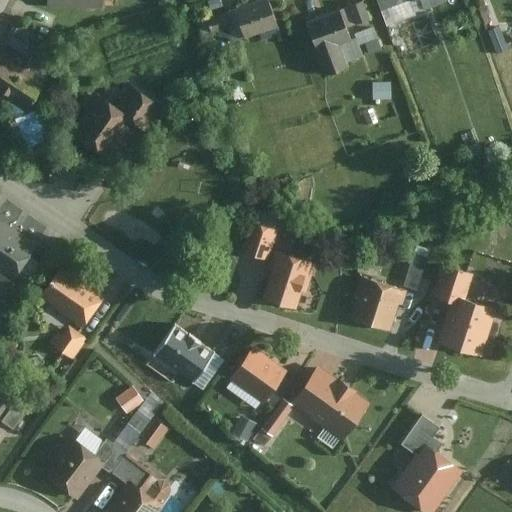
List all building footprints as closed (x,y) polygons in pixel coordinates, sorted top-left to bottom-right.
[(41,0),(41,10),(97,10),(96,0),(41,0)] [(278,30),(267,0),(264,0),(229,12),(240,43),(259,37),(278,30)] [(371,0),(375,13),(416,1),(415,0),(371,0)] [(452,0),(415,0),(416,1),(418,9),(452,0)] [(371,25),(363,3),(350,7),(359,29),(371,25)] [(337,7),(297,21),(318,78),(342,69),(333,43),(348,37),(337,7)] [(227,28),(224,15),(197,21),(202,43),(218,40),(216,31),(227,28)] [(36,36),(15,23),(7,36),(28,49),(36,36)] [(259,37),(262,44),(281,37),(278,30),(259,37)] [(29,59),(0,40),(0,105),(19,117),(41,82),(22,70),(29,59)] [(391,97),(391,81),(370,80),(370,97),(391,97)] [(164,109),(131,88),(115,114),(127,122),(148,135),(164,109)] [(115,114),(91,99),(68,136),(104,159),(127,122),(115,114)] [(276,229),(249,223),(242,256),(268,262),(271,250),(276,229)] [(33,249),(0,225),(0,280),(7,286),(15,275),(33,249)] [(313,258),(271,250),(268,262),(261,300),(294,307),(297,292),(305,294),(313,258)] [(427,255),(412,251),(402,285),(417,289),(427,255)] [(474,273),(439,263),(427,302),(452,310),(455,300),(465,303),(474,273)] [(77,286),(58,271),(37,297),(78,328),(104,295),(83,279),(77,286)] [(0,280),(0,306),(6,311),(27,285),(15,275),(7,286),(0,280)] [(351,319),(386,329),(394,303),(403,306),(407,291),(363,278),(351,319)] [(483,360),(495,313),(465,303),(455,300),(452,310),(441,349),(483,360)] [(83,343),(62,330),(50,349),(71,362),(83,343)] [(281,375),(249,351),(223,385),(257,409),(275,381),(281,375)] [(366,403),(316,365),(287,402),(338,440),(366,403)] [(279,402),(288,389),(275,381),(257,409),(270,417),(279,402)] [(113,396),(125,412),(142,400),(130,383),(113,396)] [(292,411),(279,402),(270,417),(257,434),(270,443),(292,411)] [(29,413),(14,403),(0,422),(0,423),(15,433),(29,413)] [(232,433),(248,438),(254,419),(237,414),(232,433)] [(151,450),(165,426),(154,420),(140,444),(151,450)] [(90,456),(66,437),(38,474),(74,501),(97,471),(102,464),(90,456)] [(439,511),(470,468),(427,438),(391,489),(423,511),(439,511)] [(122,454),(101,440),(90,456),(102,464),(97,471),(106,478),(109,473),(122,454)] [(132,489),(145,470),(122,454),(109,473),(124,483),(132,489)] [(132,489),(124,483),(100,511),(160,511),(177,490),(161,477),(144,499),(132,489)]
